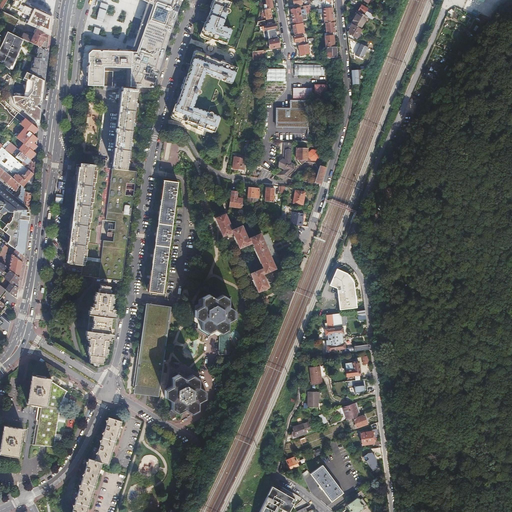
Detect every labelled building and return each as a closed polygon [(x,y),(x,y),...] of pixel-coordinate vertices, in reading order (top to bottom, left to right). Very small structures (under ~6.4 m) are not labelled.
[(14,0),(11,7),(31,17),(27,23),(43,31),(43,32),(51,36),(54,16),(24,3),(25,0),(14,0)] [(145,9),(178,11),(182,1),(180,0),(148,0),(147,2),(145,9)] [(212,0),(214,1),(213,4),(211,8),(209,15),(208,16),(208,17),(207,18),(207,20),(206,21),(206,22),(203,31),(202,33),(203,36),(211,39),(227,45),(232,29),(223,26),(227,14),(228,14),(229,14),(230,13),(231,12),(231,11),(231,10),(230,9),(229,9),(229,8),(231,2),(226,0),(212,0)] [(273,8),(271,0),(266,0),(266,1),(265,1),(266,4),(264,4),(265,9),(270,8),(273,8)] [(370,18),(373,20),(373,18),(371,17),(372,15),(367,12),(368,9),(360,5),(356,10),(370,18)] [(265,20),(268,20),(270,19),(272,19),(270,8),(265,9),(264,9),(262,10),(262,16),(264,16),(265,20)] [(329,23),(333,22),(332,8),(323,9),(325,23),(329,23)] [(131,68),(130,87),(154,88),(156,80),(159,71),(170,33),(178,11),(145,9),(143,15),(140,24),(132,50),(131,52),(131,54),(131,68)] [(367,23),(370,18),(356,10),(352,17),(355,18),(351,24),(360,29),(365,21),(367,23)] [(299,15),(292,16),(294,23),(300,22),(300,19),(305,18),(304,14),(299,15)] [(265,20),(258,22),(257,26),(259,26),(260,31),(273,29),(277,28),(276,24),(271,25),(271,23),(269,24),(268,20),(265,20)] [(337,33),(336,22),(333,22),(329,23),(325,23),(326,34),(333,33),(337,33)] [(18,24),(13,35),(14,35),(24,41),(24,40),(40,47),(40,48),(49,52),(49,51),(51,36),(43,32),(43,31),(27,23),(25,27),(18,24)] [(298,24),(292,25),(294,35),(303,33),(302,28),(301,23),(298,24)] [(355,41),(362,30),(360,29),(351,24),(350,23),(349,23),(349,24),(348,24),(348,25),(347,25),(347,26),(348,27),(348,28),(349,28),(347,32),(348,38),(350,39),(355,41)] [(269,40),(274,40),(273,34),(274,34),(273,29),(260,31),(260,33),(267,32),(269,40)] [(211,40),(211,39),(203,36),(202,33),(203,31),(202,30),(201,34),(202,37),(210,40),(211,40)] [(14,35),(13,35),(9,33),(2,46),(0,49),(0,61),(10,69),(11,65),(13,66),(14,63),(16,60),(19,54),(22,48),(21,47),(24,41),(14,35)] [(326,34),(324,34),(324,37),(325,47),(326,47),(334,47),(333,36),(333,33),(326,34)] [(279,47),(278,39),(276,39),(274,40),(269,40),(270,49),(279,47)] [(355,41),(350,39),(348,43),(350,44),(349,47),(351,48),(349,52),(352,53),(362,57),(365,46),(355,41)] [(308,44),(298,45),(300,55),(309,53),(308,44)] [(327,57),(327,61),(339,62),(339,57),(336,57),(336,47),(334,47),(326,47),(327,57)] [(49,52),(40,48),(40,49),(39,55),(39,59),(36,59),(36,62),(35,69),(33,69),(32,69),(31,74),(38,78),(45,81),(47,65),(47,62),(48,56),(49,52)] [(253,60),(266,60),(266,58),(262,58),(262,53),(263,53),(263,51),(253,52),(253,60)] [(174,117),(182,120),(188,122),(189,123),(190,124),(191,124),(192,124),(193,125),(194,125),(195,125),(198,126),(203,128),(204,128),(213,131),(215,132),(220,116),(193,107),(206,73),(233,83),(238,67),(232,65),(221,61),(219,60),(218,60),(217,59),(216,59),(215,58),(214,58),(213,58),(212,58),(211,58),(205,55),(197,52),(195,53),(194,57),(191,65),(190,66),(190,67),(189,67),(189,68),(189,69),(188,70),(188,71),(188,72),(186,77),(184,83),(184,84),(182,89),(179,96),(179,97),(178,98),(178,99),(177,100),(177,101),(177,102),(177,103),(174,112),(173,115),(174,117)] [(87,85),(104,86),(113,86),(113,71),(104,71),(104,67),(124,68),(127,68),(131,68),(131,54),(125,54),(89,53),(87,85)] [(294,64),(294,75),(321,76),(321,65),(294,64)] [(288,69),(267,69),(267,81),(288,82),(288,69)] [(361,69),(350,70),(351,84),(358,83),(357,77),(359,77),(361,69)] [(45,81),(31,74),(28,73),(23,80),(16,78),(13,83),(19,86),(20,85),(29,91),(32,85),(36,88),(44,91),(45,81)] [(19,86),(13,83),(13,84),(14,85),(12,94),(14,104),(27,115),(29,105),(42,107),(43,94),(44,91),(36,88),(32,85),(29,91),(20,85),(19,86)] [(329,98),(330,85),(317,85),(316,98),(329,98)] [(292,88),(292,99),(311,99),(311,88),(292,88)] [(80,166),(80,165),(79,168),(78,180),(77,187),(76,200),(75,208),(73,220),(73,223),(72,227),(71,239),(70,247),(68,260),(68,263),(81,265),(80,274),(121,280),(124,261),(128,233),(135,171),(127,171),(134,117),(137,91),(123,89),(123,93),(122,104),(121,112),(120,117),(119,124),(118,133),(117,144),(116,152),(114,164),(114,169),(107,168),(100,167),(95,167),(95,168),(80,166)] [(308,101),(290,101),(290,107),(274,107),(274,128),(307,128),(308,101)] [(41,110),(42,107),(29,105),(27,115),(39,125),(41,110)] [(182,121),(182,120),(174,117),(173,115),(174,112),(173,111),(172,112),(171,116),(172,118),(181,121),(182,121)] [(31,123),(26,118),(20,125),(24,128),(16,137),(24,143),(19,150),(22,152),(31,160),(36,154),(33,151),(37,147),(34,144),(38,139),(34,135),(39,129),(31,123)] [(418,119),(414,126),(419,129),(424,123),(418,119)] [(405,132),(399,142),(403,145),(409,137),(412,133),(408,130),(407,129),(406,129),(405,129),(405,130),(405,131),(405,132)] [(4,150),(10,143),(8,140),(6,142),(3,146),(2,147),(4,150)] [(169,153),(170,143),(163,142),(162,160),(164,160),(165,157),(167,157),(167,153),(169,153)] [(11,155),(17,148),(10,143),(4,150),(11,155)] [(285,169),(277,176),(284,182),(289,178),(287,176),(295,170),(295,165),(291,162),(292,151),(290,149),(290,144),(284,144),(284,159),(278,165),(285,169)] [(0,149),(0,167),(1,168),(12,156),(11,155),(4,150),(2,147),(0,149)] [(320,185),(325,168),(320,166),(316,161),(319,159),(319,154),(316,150),(311,150),(308,152),(307,152),(307,149),(296,149),(295,160),(296,160),(299,160),(299,163),(301,165),(304,162),(314,163),(316,165),(315,166),(318,170),(314,183),(320,185)] [(33,174),(35,163),(31,160),(22,152),(19,156),(24,161),(21,164),(33,174)] [(21,164),(12,156),(1,168),(21,185),(22,185),(25,188),(31,193),(32,189),(29,189),(24,186),(25,185),(32,188),(32,182),(33,174),(21,164)] [(234,157),(233,169),(244,171),(246,158),(234,157)] [(0,167),(0,176),(17,191),(21,185),(1,168),(0,167)] [(161,181),(147,291),(161,293),(176,182),(161,181)] [(25,191),(25,188),(22,185),(20,195),(19,195),(18,200),(29,209),(31,193),(25,191)] [(249,188),(247,200),(247,202),(255,202),(256,198),(258,199),(259,189),(249,188)] [(266,188),(265,201),(273,202),(275,189),(266,188)] [(387,189),(391,201),(396,200),(392,188),(387,189)] [(0,211),(2,214),(3,214),(11,221),(9,224),(8,223),(6,225),(2,230),(10,236),(9,240),(7,244),(15,250),(16,250),(21,254),(23,251),(25,234),(26,234),(29,211),(22,207),(0,189),(0,211)] [(295,191),(294,203),(303,205),(305,193),(295,191)] [(230,196),(229,207),(242,208),(243,198),(237,197),(230,196)] [(290,225),(301,226),(302,220),(302,214),(292,213),(290,225)] [(244,234),(245,233),(242,226),(232,231),(225,214),(215,218),(224,239),(231,236),(232,238),(225,241),(226,243),(235,239),(236,242),(237,242),(239,248),(252,243),(263,268),(251,274),(253,280),(252,280),(255,286),(256,286),(258,292),(268,287),(265,279),(263,280),(262,277),(264,277),(263,274),(275,269),(272,261),(271,261),(270,259),(271,258),(265,244),(263,245),(262,242),(263,241),(260,234),(247,239),(246,236),(245,236),(244,234)] [(22,262),(12,254),(10,266),(7,264),(7,262),(4,259),(2,260),(9,248),(5,245),(3,248),(0,252),(0,262),(7,267),(11,270),(20,278),(22,262)] [(12,254),(22,262),(23,257),(24,256),(21,254),(16,250),(15,250),(15,251),(12,254)] [(17,297),(20,278),(11,270),(9,272),(7,272),(5,271),(5,269),(7,267),(0,262),(0,274),(3,277),(0,280),(0,281),(3,284),(7,279),(11,283),(6,289),(6,290),(16,298),(17,297)] [(346,272),(336,267),(328,284),(337,288),(339,308),(356,306),(353,280),(346,272)] [(88,354),(88,356),(87,361),(92,362),(92,364),(96,364),(96,362),(101,363),(101,357),(102,356),(103,356),(103,353),(105,353),(106,349),(104,348),(104,345),(106,345),(107,341),(108,341),(109,338),(111,338),(111,333),(107,333),(107,328),(106,328),(106,321),(108,321),(109,317),(113,317),(114,314),(112,313),(113,309),(111,309),(111,306),(109,305),(110,302),(111,302),(112,298),(110,298),(111,294),(109,294),(110,289),(108,289),(108,286),(99,285),(98,288),(97,288),(96,292),(94,292),(94,295),(92,295),(92,299),(93,299),(93,303),(91,303),(91,306),(89,306),(88,310),(87,310),(86,314),(91,315),(91,319),(92,319),(91,326),(90,326),(89,331),(84,330),(84,335),(85,335),(84,338),(87,339),(86,343),(88,343),(87,347),(86,346),(85,351),(87,351),(86,354),(88,354)] [(194,309),(194,317),(200,321),(200,329),(207,333),(213,329),(220,333),(227,329),(227,322),(234,318),(234,310),(227,306),(227,298),(221,295),(214,299),(207,294),(200,298),(201,306),(194,309)] [(146,304),(134,390),(154,393),(158,364),(178,367),(186,309),(146,304)] [(333,328),(335,339),(342,339),(341,333),(343,332),(343,327),(342,327),(340,313),(336,314),(332,314),(333,328)] [(327,335),(327,340),(335,339),(333,328),(332,314),(326,315),(327,321),(324,322),(324,329),(325,335),(327,335)] [(327,340),(325,341),(326,345),(327,351),(336,349),(335,339),(327,340)] [(335,339),(336,349),(345,348),(345,343),(342,343),(342,339),(335,339)] [(188,345),(186,353),(195,354),(196,346),(188,345)] [(367,356),(362,357),(360,357),(361,364),(363,364),(363,365),(368,363),(367,356)] [(358,361),(344,363),(346,376),(354,375),(354,379),(359,378),(358,374),(359,374),(358,361)] [(323,366),(313,367),(315,384),(325,382),(323,366)] [(164,390),(164,397),(170,401),(170,409),(177,413),(184,410),(190,414),(197,410),(197,402),(204,398),(204,391),(198,387),(198,379),(191,375),(185,378),(178,374),(171,378),(171,386),(164,390)] [(32,382),(28,405),(39,406),(32,446),(54,447),(58,422),(58,419),(60,412),(61,407),(63,401),(66,392),(51,382),(51,380),(32,377),(32,382)] [(365,390),(363,385),(353,385),(355,393),(365,390)] [(318,392),(308,392),(308,407),(318,407),(318,392)] [(346,421),(358,416),(354,404),(333,410),(335,416),(343,413),(346,421)] [(364,415),(353,419),(356,428),(367,424),(364,415)] [(94,461),(100,463),(107,465),(120,422),(107,418),(94,461)] [(292,432),(292,435),(292,438),(307,433),(306,430),(311,428),(308,422),(293,427),(294,431),(292,432)] [(4,427),(0,454),(19,458),(24,430),(4,427)] [(372,431),(360,433),(362,445),(373,443),(372,431)] [(365,461),(372,471),(377,468),(376,458),(371,452),(367,453),(365,455),(368,459),(365,461)] [(286,460),(289,470),(298,466),(295,457),(286,460)] [(85,511),(100,463),(94,461),(87,459),(70,511),(85,511)] [(322,465),(310,474),(319,486),(319,487),(321,490),(322,490),(331,502),(343,493),(322,465)] [(279,490),(271,486),(258,511),(275,511),(278,507),(283,510),(287,511),(288,511),(295,500),(284,493),(283,495),(281,495),(276,496),(275,494),(277,493),(279,490)] [(356,498),(347,506),(351,511),(358,511),(359,511),(363,508),(358,502),(359,502),(356,498)]
